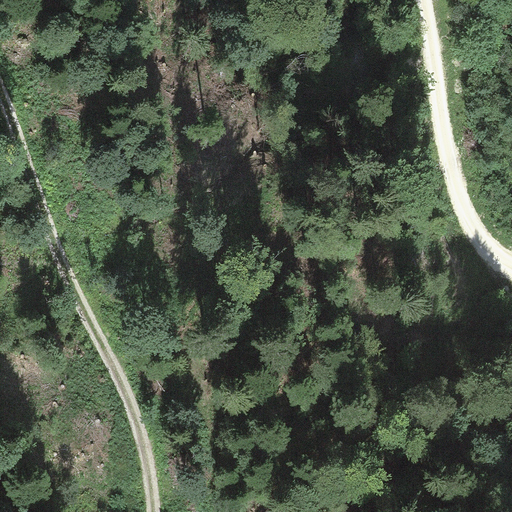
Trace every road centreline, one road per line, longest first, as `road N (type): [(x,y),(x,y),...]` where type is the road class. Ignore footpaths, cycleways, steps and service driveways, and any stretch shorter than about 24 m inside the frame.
road 1 (track): [(0,98),(130,405),(153,511)]
road 2 (track): [(423,0),(458,206),(482,248),(511,268)]
